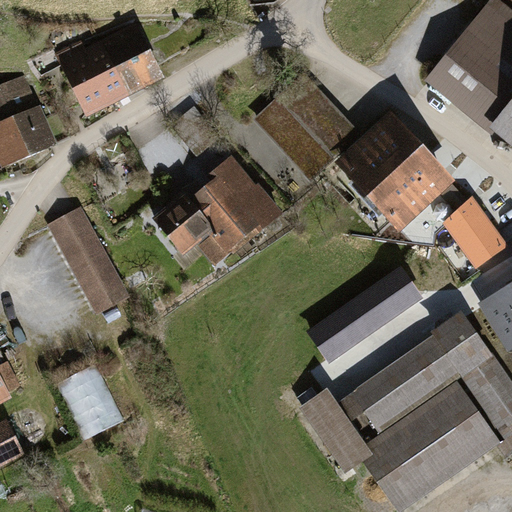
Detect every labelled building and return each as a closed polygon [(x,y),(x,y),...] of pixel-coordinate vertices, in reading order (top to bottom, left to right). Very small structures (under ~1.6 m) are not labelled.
[(511,0),(495,0),(434,74),(511,137),(511,0)] [(162,82),(137,28),(111,40),(136,94),(162,82)] [(136,94),(111,40),(85,52),(111,106),(136,94)] [(111,106),(85,52),(60,64),(85,118),(111,106)] [(356,135),(303,76),(258,117),(311,175),(356,135)] [(22,79),(0,88),(0,148),(8,168),(52,150),(22,79)] [(393,112),(337,161),(395,226),(451,176),(393,112)] [(280,213),(230,155),(206,175),(210,180),(190,197),(185,192),(153,219),(184,257),(199,245),(217,267),(280,213)] [(472,193),(441,215),(476,265),(507,243),(472,193)] [(79,213),(53,227),(98,310),(124,295),(79,213)] [(427,251),(312,332),(336,366),(451,285),(427,251)] [(511,285),(483,304),(511,349),(511,285)] [(511,389),(461,317),(334,405),(323,390),(302,404),(347,469),(363,458),(397,507),(496,438),(507,453),(511,449),(511,389)] [(94,364),(52,384),(78,440),(120,420),(94,364)] [(186,511),(193,488),(147,474),(135,511),(186,511)]
